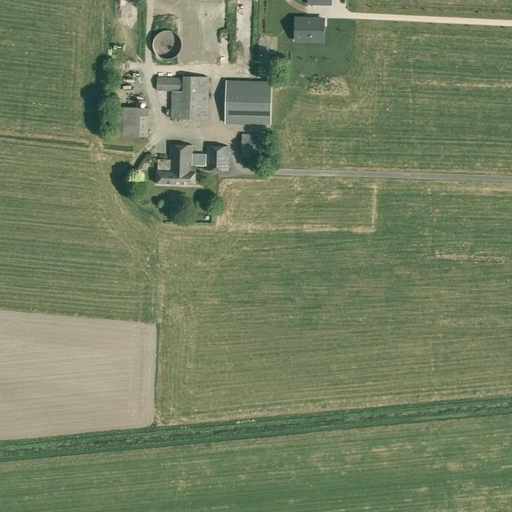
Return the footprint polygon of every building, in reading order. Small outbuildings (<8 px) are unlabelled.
[(189,20),(187,39),(199,40),(202,22),(189,20)] [(296,25),(295,41),(313,42),(313,36),(323,37),(324,20),(307,20),(306,25),(296,25)] [(153,42),(153,43),(153,45),(153,46),(153,47),(154,48),(154,50),(155,51),(155,52),(156,53),(157,54),(157,55),(158,55),(159,56),(160,57),(161,57),(162,58),(164,58),(165,59),(166,59),(167,59),(169,59),(170,59),(171,58),(172,58),(173,58),(174,57),(175,56),(176,56),(177,55),(178,54),(179,53),(180,52),(180,51),(181,50),(181,49),(181,47),(182,46),(182,45),(182,44),(182,42),(181,41),(181,40),(180,39),(180,38),(179,37),(179,36),(178,35),(177,34),(176,33),(175,32),(174,32),(172,31),(171,31),(170,31),(169,30),(166,30),(165,31),(164,31),(163,31),(161,32),(160,32),(159,33),(158,34),(157,34),(156,35),(156,36),(155,37),(154,39),(154,40),(154,41),(153,42)] [(171,118),(208,120),(209,77),(183,76),(183,78),(157,77),(156,91),(171,91),(171,118)] [(226,123),(270,124),(272,82),(228,81),(226,123)] [(120,104),(129,104),(129,84),(119,84),(120,104)] [(111,135),(148,136),(149,108),(112,107),(111,135)] [(241,157),(264,158),(264,155),(264,135),(242,134),(241,157)] [(156,183),(195,184),(196,165),(192,165),(192,145),(170,145),(169,159),(158,159),(157,170),(156,170),(156,183)] [(206,170),(228,171),(229,146),(206,146),(206,154),(206,166),(206,170)]
